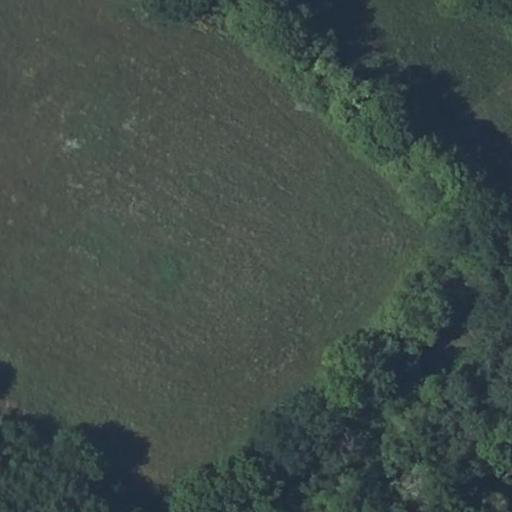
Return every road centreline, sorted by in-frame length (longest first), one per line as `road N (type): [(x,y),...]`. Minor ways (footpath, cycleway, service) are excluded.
road 1 (track): [(511,333),(401,383),(233,511)]
road 2 (track): [(153,511),(0,444)]
